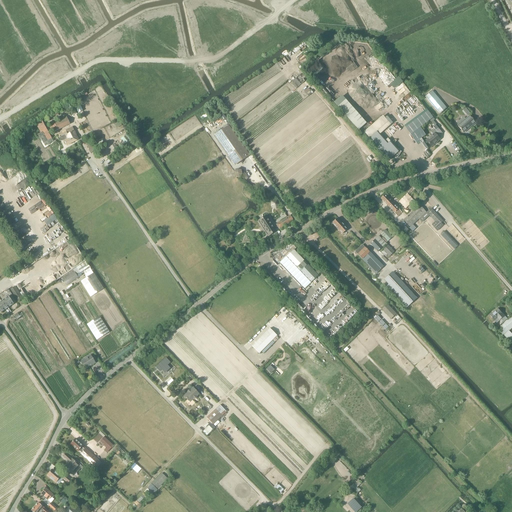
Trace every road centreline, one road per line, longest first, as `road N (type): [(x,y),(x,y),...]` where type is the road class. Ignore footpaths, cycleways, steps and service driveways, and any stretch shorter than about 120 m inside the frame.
road 1 (unclassified): [(61,422),(96,383),(324,212),(393,183),(511,153)]
road 2 (unknown): [(388,107),(389,88),(369,65),(339,76),(335,83),(360,111),(382,111)]
road 3 (unknown): [(2,189),(44,252),(0,285)]
